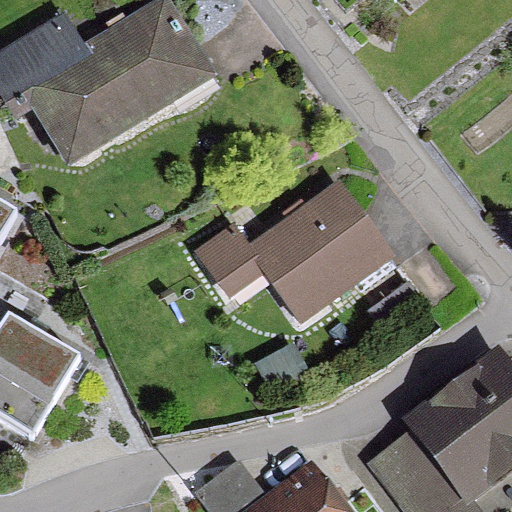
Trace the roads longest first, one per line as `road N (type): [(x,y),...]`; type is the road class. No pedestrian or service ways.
road 1 (residential): [(24,511),(153,465),(366,414),(438,372),(511,312)]
road 2 (residential): [(278,0),(511,294)]
